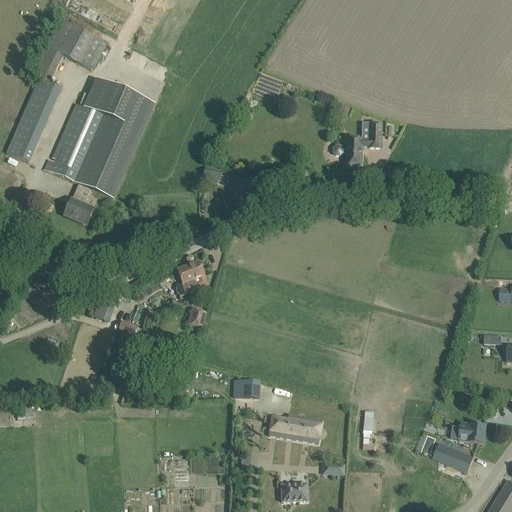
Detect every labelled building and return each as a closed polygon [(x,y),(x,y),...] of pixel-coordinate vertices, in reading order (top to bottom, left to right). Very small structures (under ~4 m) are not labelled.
[(61,90),(48,84),(64,57),(92,72),(107,45),(58,19),(27,76),(39,81),(7,155),(29,164),(61,90)] [(78,186),(75,192),(88,198),(90,191),(114,201),(155,106),(96,79),(83,108),(76,105),(47,172),(78,186)] [(350,110),(342,106),(339,115),(346,119),(350,110)] [(362,140),(346,140),(345,150),(344,150),(341,147),(336,147),(333,149),(333,154),(336,157),(340,157),(343,154),(345,154),(345,166),(361,166),(362,148),(369,148),(369,149),(381,150),(382,125),(369,125),(369,142),(362,141),(362,140)] [(205,169),(204,178),(220,181),(222,172),(205,169)] [(234,191),(240,204),(257,197),(253,189),(259,187),(257,182),(255,177),(249,180),(248,178),(232,185),(235,191),(234,191)] [(84,206),(88,198),(75,192),(72,201),(66,215),(78,221),(77,223),(86,227),(94,210),(84,206)] [(205,278),(203,272),(199,263),(188,267),(194,282),(196,291),(201,289),(208,286),(205,278)] [(194,292),(196,291),(194,282),(188,267),(177,271),(183,286),(186,295),(194,292)] [(511,290),(500,290),(500,303),(511,303),(511,299),(511,290)] [(109,324),(117,301),(107,298),(105,305),(101,304),(98,312),(99,312),(97,320),(109,324)] [(202,329),(206,314),(192,310),(188,325),(202,329)] [(143,331),(137,329),(137,328),(122,322),(118,333),(133,339),(134,338),(139,340),(143,331)] [(485,337),(484,346),(500,347),(501,339),(502,339),(502,338),(485,337)] [(511,353),(496,354),(496,368),(511,367),(511,353)] [(259,400),(260,384),(235,383),(235,399),(259,400)] [(479,398),(477,408),(492,412),(495,403),(479,398)] [(17,419),(33,418),(32,406),(17,407),(17,419)] [(361,432),(370,433),(370,413),(362,412),(361,432)] [(291,421),(272,418),(268,438),(317,446),(321,421),(291,416),(291,421)] [(453,428),(451,440),(460,441),(459,442),(484,446),(486,428),(462,425),(461,429),(453,428)] [(474,460),(439,446),(433,460),(468,474),(474,460)] [(323,466),(323,476),(344,477),(345,467),(323,466)] [(511,511),(511,484),(509,482),(490,511),(511,511)] [(291,503),(291,504),(292,504),(292,503),(296,503),(296,504),(297,504),(297,503),(307,503),(306,486),(281,486),(281,504),(291,503)]
